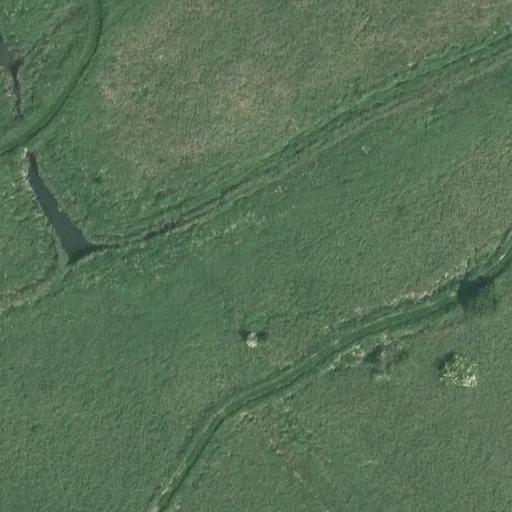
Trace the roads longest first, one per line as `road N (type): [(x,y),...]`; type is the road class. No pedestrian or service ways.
road 1 (track): [(511,271),(472,308),(372,340),(324,381),(239,419),(170,511)]
road 2 (track): [(0,153),(35,126),(73,35),(67,0)]
